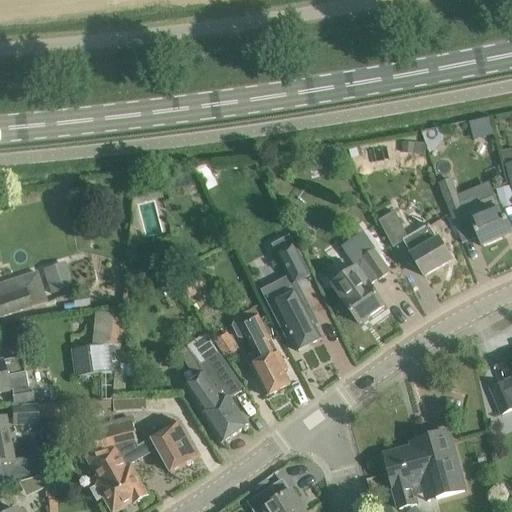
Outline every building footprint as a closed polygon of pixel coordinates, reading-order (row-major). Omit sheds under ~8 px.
[(493,136),(489,119),(469,124),(473,141),(493,136)] [(363,157),(360,148),(349,151),(351,159),(363,157)] [(414,162),(415,150),(403,149),(402,161),(414,162)] [(341,150),(327,153),(332,168),(333,172),(349,166),(347,162),(341,150)] [(452,180),(439,185),(448,206),(457,230),(473,223),(479,238),(483,248),(503,240),(502,238),(511,233),(503,212),(502,210),(501,210),(495,197),(490,184),(458,197),(454,186),(452,180)] [(511,195),(510,187),(497,191),(502,210),(511,206),(511,195)] [(79,189),(69,191),(70,200),(80,198),(79,189)] [(418,233),(418,234),(410,239),(396,213),(379,223),(394,248),(404,242),(415,261),(425,278),(452,262),(439,240),(438,241),(430,227),(418,233)] [(286,232),(270,240),(276,251),(275,251),(290,280),(308,270),(293,242),(292,242),(286,232)] [(359,270),(334,288),(336,290),(345,303),(360,325),(385,307),(369,286),(378,280),(379,281),(390,273),(370,245),(372,243),(367,235),(349,248),(360,263),(355,266),(359,270)] [(53,292),(73,286),(66,262),(46,268),(53,292)] [(194,269),(179,277),(190,296),(204,288),(194,269)] [(0,318),(47,302),(36,272),(0,283),(0,318)] [(276,308),(272,310),(287,339),(290,337),(299,353),(322,341),(315,327),(319,325),(303,294),(299,296),(298,294),(274,306),(276,308)] [(259,317),(252,320),(249,314),(237,320),(234,327),(239,340),(247,341),(260,364),(252,368),(258,381),(268,398),(291,386),(284,372),(288,370),(279,354),(259,317)] [(228,334),(215,343),(227,360),(236,353),(233,348),(236,346),(228,334)] [(207,336),(189,349),(201,367),(193,373),(198,381),(184,390),(222,445),(249,427),(231,401),(245,391),(220,354),(220,355),(207,336)] [(76,378),(114,373),(111,348),(72,353),(76,378)] [(0,394),(7,393),(4,379),(25,375),(22,359),(0,363),(0,394)] [(511,381),(492,389),(503,414),(511,410),(511,402),(511,401),(511,400),(511,381)] [(13,405),(34,402),(32,388),(11,391),(13,405)] [(39,420),(40,419),(39,407),(13,409),(14,427),(39,426),(39,420)] [(0,420),(0,483),(42,476),(38,457),(12,461),(4,420),(0,420)] [(64,422),(44,424),(47,451),(67,449),(64,422)] [(139,448),(138,446),(132,423),(93,434),(98,452),(87,458),(96,474),(102,485),(99,487),(99,488),(92,491),(93,494),(98,503),(105,499),(112,511),(118,511),(134,504),(135,506),(149,498),(130,465),(158,449),(172,476),(202,459),(192,441),(182,423),(139,448)] [(414,449),(385,457),(400,511),(417,506),(412,489),(425,485),(423,481),(436,477),(442,499),(466,493),(449,434),(412,444),(414,449)] [(283,482),(248,504),(253,511),(304,511),(292,493),(291,494),(283,482)]
